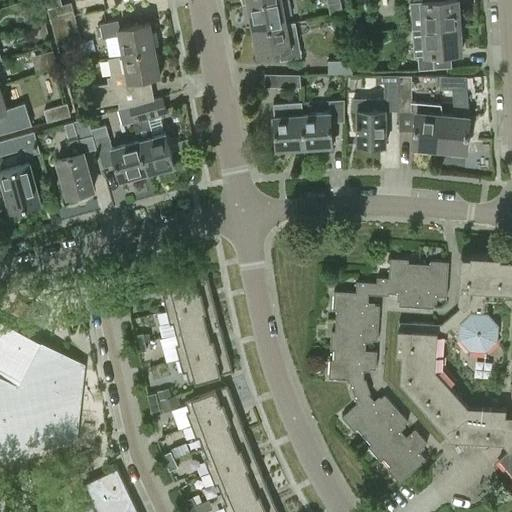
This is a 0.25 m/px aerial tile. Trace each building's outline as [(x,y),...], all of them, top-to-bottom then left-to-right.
[(269,0),(249,4),(254,29),(287,23),(282,0),(269,0)] [(423,14),(424,27),(460,25),(457,0),(413,0),(415,15),(423,14)] [(343,13),(343,12),(341,1),(328,3),(330,15),(343,13)] [(48,8),(51,21),(75,15),(71,2),(48,8)] [(29,15),(32,26),(46,23),(42,11),(29,15)] [(75,15),(51,21),(58,46),(81,39),(75,15)] [(124,55),(155,49),(150,23),(120,29),(118,20),(99,23),(102,38),(120,35),(124,55)] [(287,23),(254,29),(259,55),(279,51),(281,60),(301,57),(295,21),(287,23)] [(365,21),(354,21),(355,31),(365,31),(365,21)] [(46,23),(32,26),(35,38),(49,34),(46,23)] [(460,25),(424,27),(416,28),(419,69),(452,67),(451,53),(462,52),(460,25)] [(119,108),(129,106),(154,99),(150,76),(160,75),(155,49),(124,55),(108,58),(111,74),(107,75),(108,81),(92,84),(96,106),(118,101),(119,108)] [(352,74),(352,61),(328,60),(328,74),(352,74)] [(357,70),(371,71),(371,60),(357,60),(357,70)] [(300,74),(275,74),(275,87),(301,87),(300,74)] [(399,111),(399,110),(399,75),(380,75),(380,83),(385,83),(385,96),(373,96),(373,109),(358,109),(358,144),(387,144),(387,111),(399,111)] [(412,76),(399,75),(399,110),(413,110),(417,110),(413,147),(440,149),(442,114),(441,114),(441,102),(413,100),(412,76)] [(455,115),(442,114),(440,149),(466,152),(469,117),(466,76),(440,76),(440,89),(452,90),(455,115)] [(163,96),(154,99),(129,106),(134,121),(167,112),(163,96)] [(277,150),(306,148),(303,113),(302,100),(274,102),(277,150)] [(330,112),(303,113),(306,148),(333,146),(331,122),(345,121),(345,100),(329,101),(330,112)] [(47,122),(71,116),(67,103),(44,109),(47,122)] [(97,147),(92,128),(91,128),(88,117),(64,124),(68,139),(66,139),(70,156),(58,159),(68,196),(94,189),(84,151),(97,147)] [(92,128),(97,147),(103,167),(117,163),(122,180),(148,173),(139,140),(112,148),(105,124),(92,128)] [(40,152),(34,132),(0,141),(0,155),(25,149),(27,156),(40,152)] [(165,133),(139,140),(148,173),(175,166),(168,143),(172,142),(169,133),(166,134),(165,133)] [(184,160),(196,156),(191,137),(179,140),(184,160)] [(0,171),(0,172),(11,211),(40,203),(29,163),(0,171)] [(464,251),(462,251),(459,297),(462,304),(441,324),(398,321),(395,355),(401,355),(399,382),(450,440),(502,444),(510,449),(499,459),(511,474),(511,256),(511,257),(511,255),(510,255),(510,257),(502,256),(502,254),(472,252),(472,254),(464,253),(464,251)] [(377,277),(377,282),(376,292),(389,293),(399,294),(398,305),(416,306),(419,259),(390,257),(389,278),(377,277)] [(449,261),(419,259),(416,306),(433,308),(434,295),(446,295),(449,261)] [(163,284),(166,296),(163,296),(167,310),(214,297),(208,274),(163,284)] [(376,292),(377,282),(357,281),(356,292),(334,291),(333,310),(336,310),(335,321),(378,324),(380,306),(368,305),(368,295),(389,296),(389,293),(376,292)] [(126,292),(128,301),(137,299),(135,290),(126,292)] [(214,297),(167,310),(171,324),(174,323),(176,334),(220,322),(214,297)] [(378,324),(335,321),(335,331),(331,331),(330,350),(334,350),(365,351),(366,340),(377,341),(378,324)] [(220,322),(176,334),(179,344),(175,345),(180,359),(226,345),(220,322)] [(0,452),(9,450),(10,454),(25,450),(38,448),(37,445),(73,437),(81,369),(0,326),(0,452)] [(146,341),(144,333),(135,335),(137,343),(146,341)] [(137,343),(139,351),(147,349),(146,341),(137,343)] [(226,345),(180,359),(184,372),(186,371),(189,383),(233,370),(226,345)] [(349,379),(352,391),(369,386),(366,380),(364,380),(364,370),(375,370),(377,352),(365,351),(334,350),(333,360),(329,360),(328,378),(349,379)] [(185,399),(189,410),(187,411),(192,425),(237,408),(228,384),(185,399)] [(371,393),(369,386),(352,391),(355,404),(341,416),(354,430),(356,428),(364,437),(397,408),(385,394),(377,402),(370,394),(371,393)] [(157,391),(160,400),(171,396),(169,388),(157,391)] [(158,401),(157,392),(148,394),(150,402),(158,401)] [(158,401),(160,409),(162,408),(163,412),(180,406),(177,395),(158,401)] [(150,402),(152,411),(160,409),(158,401),(150,402)] [(237,408),(192,425),(197,438),(200,437),(203,447),(245,431),(237,408)] [(408,421),(397,408),(364,437),(371,444),(369,446),(381,460),(383,458),(407,436),(400,429),(408,421)] [(416,429),(407,436),(383,458),(390,466),(388,468),(399,481),(426,458),(419,450),(427,442),(416,429)] [(245,431),(203,447),(207,457),(204,458),(210,472),(254,454),(245,431)] [(170,449),(174,459),(190,452),(186,442),(170,449)] [(174,459),(171,451),(163,455),(166,462),(174,459)] [(254,454),(210,472),(215,485),(218,484),(222,494),(263,477),(254,454)] [(166,462),(170,470),(178,466),(174,459),(166,462)] [(85,479),(100,511),(139,511),(117,464),(85,479)] [(263,477),(222,494),(226,503),(223,505),(226,511),(242,511),(273,499),(263,477)] [(196,504),(192,497),(184,500),(188,508),(196,504)] [(278,511),(273,499),(242,511),(278,511)]
